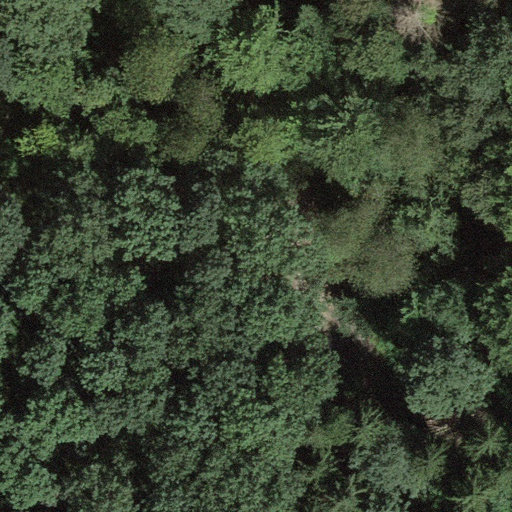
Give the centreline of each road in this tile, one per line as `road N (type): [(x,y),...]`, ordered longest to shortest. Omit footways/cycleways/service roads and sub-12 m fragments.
road 1 (track): [(230,0),(408,511)]
road 2 (track): [(340,299),(241,511)]
